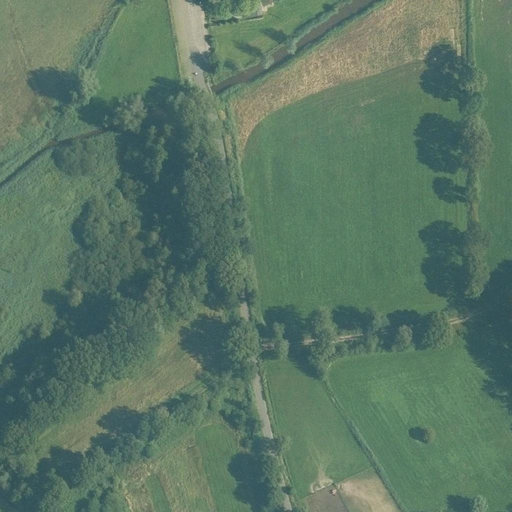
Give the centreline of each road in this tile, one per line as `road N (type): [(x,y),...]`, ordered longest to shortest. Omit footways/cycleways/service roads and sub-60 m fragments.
road 1 (unclassified): [(288,511),(184,0)]
road 2 (track): [(251,353),(402,331),(511,297)]
